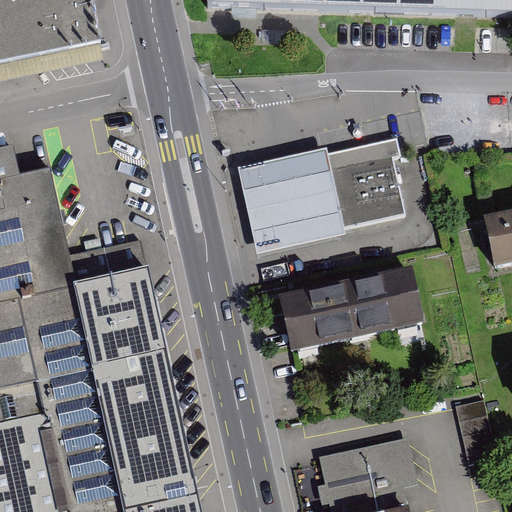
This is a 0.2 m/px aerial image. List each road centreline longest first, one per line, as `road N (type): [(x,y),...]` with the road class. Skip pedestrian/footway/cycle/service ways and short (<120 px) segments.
road 1 (primary): [(168,90),(258,511)]
road 2 (residential): [(168,90),(399,79),(511,83)]
